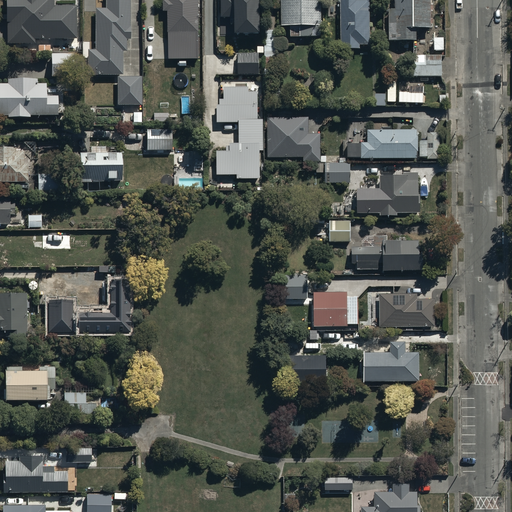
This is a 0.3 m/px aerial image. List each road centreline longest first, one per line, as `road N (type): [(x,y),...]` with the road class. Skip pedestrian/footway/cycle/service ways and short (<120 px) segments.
road 1 (residential): [(478,0),(485,511)]
road 2 (track): [(0,432),(162,431)]
